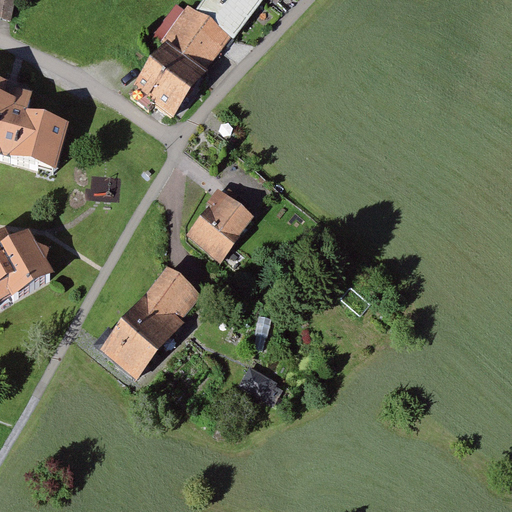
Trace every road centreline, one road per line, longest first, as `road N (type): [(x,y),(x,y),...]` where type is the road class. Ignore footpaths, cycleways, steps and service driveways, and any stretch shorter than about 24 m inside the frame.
road 1 (residential): [(175,141),(106,94),(0,42)]
road 2 (residential): [(175,141),(310,0)]
